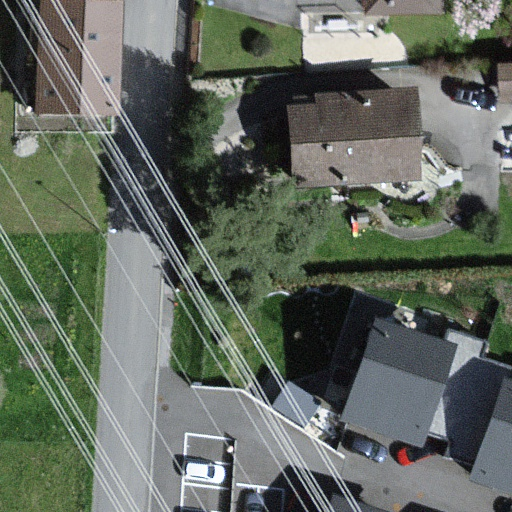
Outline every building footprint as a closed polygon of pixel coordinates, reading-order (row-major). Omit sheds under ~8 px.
[(444,0),(306,0),(307,1),(380,1),(380,18),(445,17),(444,0)] [(121,12),(36,6),(29,118),(114,124),(121,12)] [(503,95),(511,94),(511,50),(502,51),(503,95)] [(420,192),(415,93),(310,97),(311,108),(287,108),(291,197),(420,192)] [(453,347),(382,323),(349,418),(420,443),(453,347)] [(511,382),(510,381),(477,477),(511,488),(511,382)] [(380,511),(340,498),(335,511),(380,511)]
